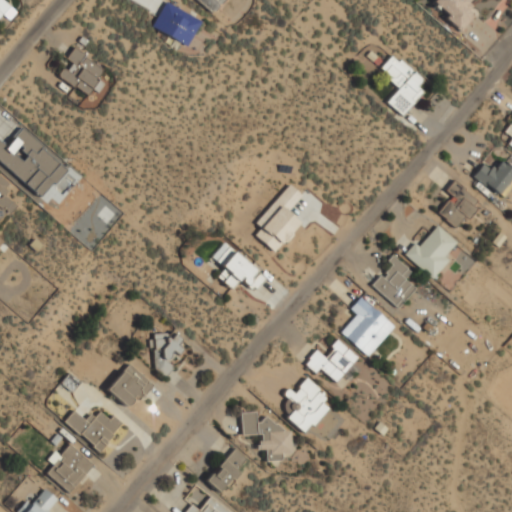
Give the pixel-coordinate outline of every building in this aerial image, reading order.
[(0,0),(0,16),(10,4),(4,0),(0,0)] [(197,0),(213,13),(223,0),(197,0)] [(428,0),(460,31),(475,15),(466,6),(472,0),(428,0)] [(188,45),(200,19),(164,2),(152,27),(188,45)] [(65,63),(57,74),(86,96),(92,88),(97,91),(103,83),(96,77),(103,69),(73,47),(62,61),(65,63)] [(402,115),(423,91),(417,85),(423,79),(392,53),(378,69),(399,87),(386,101),(402,115)] [(511,118),(502,131),(506,134),(503,138),(511,144),(511,118)] [(0,162),(40,197),(66,167),(21,128),(6,144),(0,139),(0,162)] [(484,160),(472,175),(503,198),(511,186),(511,167),(500,158),(493,167),(484,160)] [(0,220),(15,204),(3,194),(10,186),(0,176),(0,220)] [(451,195),(437,212),(456,228),(479,201),(454,179),(445,190),(451,195)] [(275,253),(300,222),(288,212),(302,194),(288,183),(255,223),(261,227),(254,236),(275,253)] [(404,254),(433,279),(454,255),(448,251),(456,241),(437,225),(422,242),(417,238),(404,254)] [(211,256),(224,268),(217,276),(230,288),(239,278),(252,291),(265,278),(225,241),(211,256)] [(415,287),(405,278),(411,271),(392,254),(386,262),(389,265),(371,285),(397,308),(415,287)] [(348,308),(356,315),(341,331),(368,356),(395,326),(361,295),(348,308)] [(152,333),(154,372),(173,372),(172,359),(190,358),(190,341),(178,342),(178,332),(152,333)] [(334,381),(357,357),(338,339),(323,355),(316,349),(303,363),(315,374),(320,368),(334,381)] [(128,409),(152,384),(130,362),(105,387),(128,409)] [(327,407),(321,402),(327,395),(306,377),(294,391),(289,387),(281,396),(294,407),(285,417),(304,434),(327,407)] [(62,420),(95,453),(123,424),(111,413),(107,417),(98,408),(86,421),(73,409),(62,420)] [(240,413),(257,413),(258,425),(261,423),(267,417),(285,431),(293,431),(293,454),(282,454),(284,459),(281,462),(266,463),(265,451),(258,451),(258,442),(263,441),(262,435),(242,436),(240,413)] [(47,459),(53,464),(46,472),(68,493),(94,465),(69,443),(59,453),(55,450),(47,459)] [(218,492),(249,461),(235,447),(204,478),(218,492)] [(16,511),(17,511),(52,511),(49,509),(57,500),(43,487),(31,501),(28,498),(16,511)] [(184,511),(230,511),(211,495),(198,509),(191,504),(184,511)]
